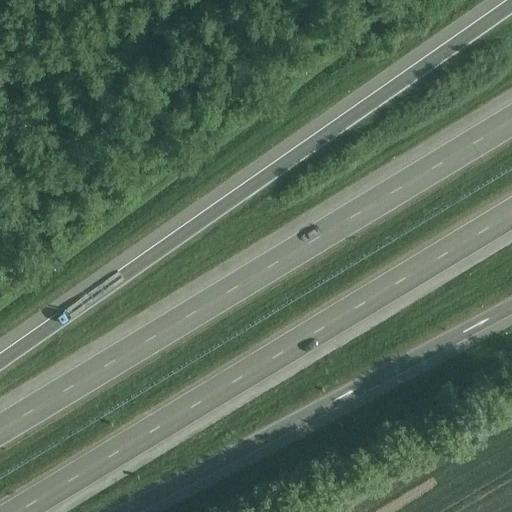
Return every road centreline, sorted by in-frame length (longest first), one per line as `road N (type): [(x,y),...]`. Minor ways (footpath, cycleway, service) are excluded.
road 1 (trunk): [(511,4),(0,363)]
road 2 (trunk): [(511,123),(0,430)]
road 3 (trunk): [(24,511),(511,217)]
road 4 (trunk): [(121,511),(511,304)]
